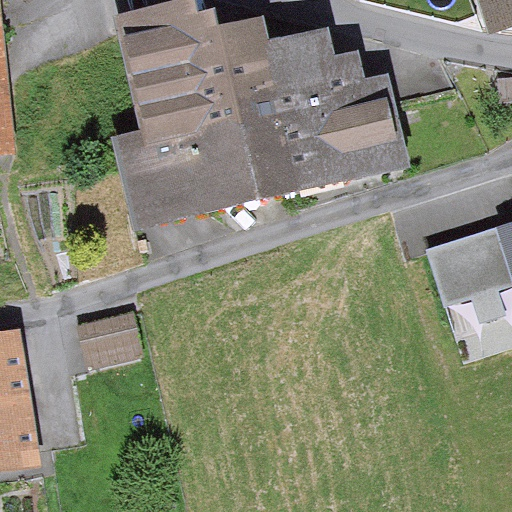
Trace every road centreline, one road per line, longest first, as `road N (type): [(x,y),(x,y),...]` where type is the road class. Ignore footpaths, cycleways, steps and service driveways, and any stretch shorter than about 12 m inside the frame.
road 1 (track): [(39,311),(511,160)]
road 2 (residential): [(307,0),(511,56)]
